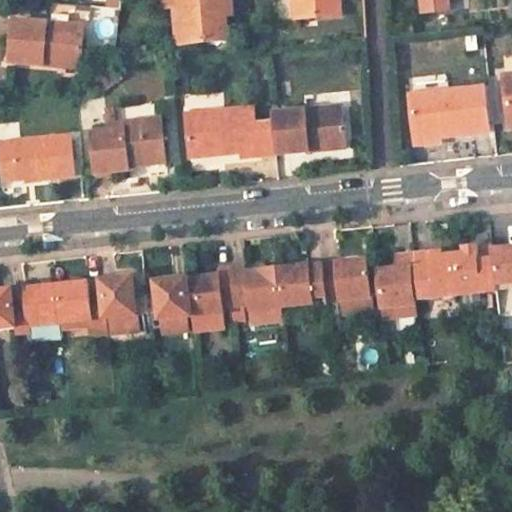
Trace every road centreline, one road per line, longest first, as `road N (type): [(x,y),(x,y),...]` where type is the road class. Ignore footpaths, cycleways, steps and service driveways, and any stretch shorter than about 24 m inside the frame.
road 1 (residential): [(387,189),(0,230)]
road 2 (residential): [(387,189),(377,0)]
road 3 (residential): [(511,175),(387,189)]
